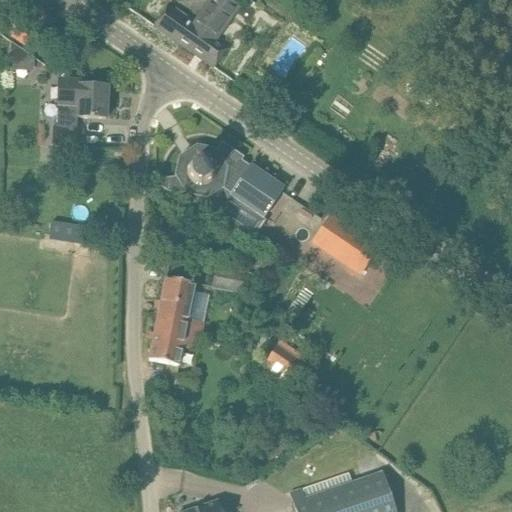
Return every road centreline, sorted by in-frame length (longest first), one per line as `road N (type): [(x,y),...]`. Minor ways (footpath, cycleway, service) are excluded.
road 1 (unclassified): [(149,511),(130,364),(144,114),(166,69)]
road 2 (tertiary): [(511,294),(166,69)]
